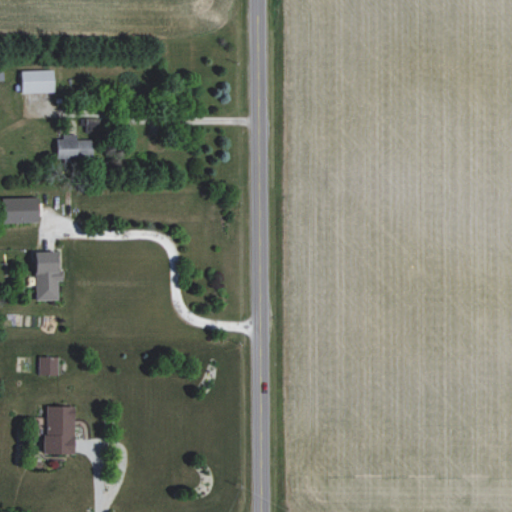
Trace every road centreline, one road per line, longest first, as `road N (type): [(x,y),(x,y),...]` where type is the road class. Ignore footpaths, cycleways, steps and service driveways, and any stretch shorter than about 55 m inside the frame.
road 1 (tertiary): [(259,328),(258,0)]
road 2 (tertiary): [(260,511),(259,328)]
